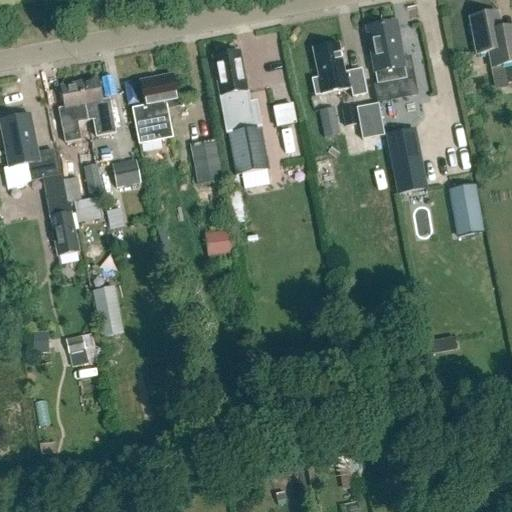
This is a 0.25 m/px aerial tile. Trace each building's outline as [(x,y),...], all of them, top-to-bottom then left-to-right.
[(511,85),(511,30),(500,32),(497,15),(469,21),(477,57),(489,55),(492,71),(503,68),(506,86),(511,85)] [(391,32),(390,26),(366,30),(377,87),(406,82),(397,30),(391,32)] [(344,75),(338,46),(312,51),(319,81),(311,82),(315,99),(350,92),(352,100),(367,97),(362,72),(344,75)] [(251,120),(246,94),(239,55),(213,60),(220,99),(227,136),(228,136),(235,179),(267,173),(260,131),(261,130),(259,118),(251,120)] [(140,84),(144,109),(132,111),(139,147),(173,141),(167,111),(179,109),(173,78),(140,84)] [(79,85),(86,123),(92,122),(96,139),(115,135),(109,102),(102,103),(98,82),(79,85)] [(77,125),(86,123),(79,85),(60,89),(64,111),(58,112),(65,145),(81,142),(77,125)] [(292,107),(273,110),(277,129),(295,125),(292,107)] [(355,110),(342,112),(345,129),(358,126),(355,110)] [(38,155),(30,117),(0,122),(0,126),(9,171),(27,167),(31,183),(57,178),(52,152),(38,155)] [(335,119),(320,122),(324,140),(339,137),(335,119)] [(426,190),(414,131),(385,137),(396,196),(426,190)] [(196,186),(200,186),(222,182),(215,142),(189,147),(196,186)] [(116,191),(139,186),(134,162),(111,167),(116,191)] [(87,196),(100,193),(95,167),(82,169),(87,196)] [(74,205),(82,204),(77,180),(63,183),(68,207),(74,205)] [(453,204),(459,238),(483,234),(477,200),(453,204)] [(82,204),(74,205),(77,225),(101,220),(97,201),(82,204)] [(118,211),(107,214),(111,231),(122,228),(118,211)] [(56,258),(78,254),(71,214),(48,218),(56,258)] [(205,233),(207,255),(237,252),(234,230),(205,233)] [(101,339),(122,335),(113,289),(92,293),(101,339)] [(33,335),(32,354),(48,355),(48,335),(33,335)] [(81,338),(65,341),(69,355),(84,351),(81,338)] [(442,340),(429,343),(432,355),(444,353),(442,340)] [(340,471),(342,488),(357,486),(355,469),(340,471)]
